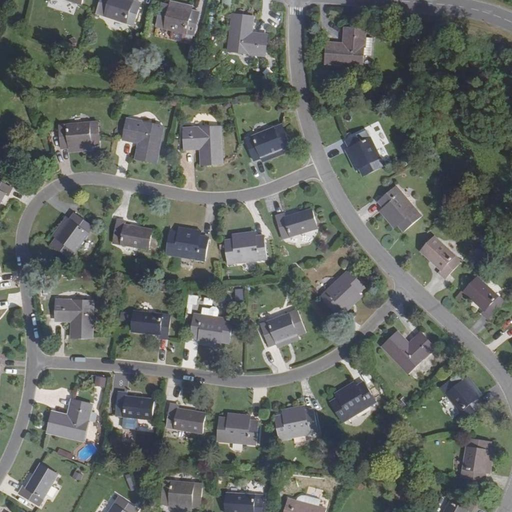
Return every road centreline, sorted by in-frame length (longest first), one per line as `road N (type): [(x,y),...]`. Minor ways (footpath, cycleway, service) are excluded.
road 1 (residential): [(319,168),(244,198),(203,200),(96,180),(46,191),(28,212),(20,242),(30,366)]
road 2 (residential): [(30,366),(265,383),(344,352),(409,297)]
road 3 (track): [(0,63),(143,86),(299,87)]
road 4 (residential): [(295,0),(301,106),(319,168)]
road 5 (residential): [(319,168),(409,297)]
road 6 (residential): [(409,297),(511,394)]
road 7 (residential): [(511,24),(447,5),(376,0)]
